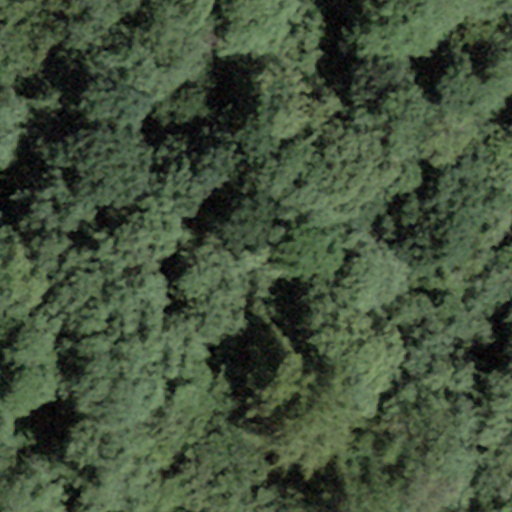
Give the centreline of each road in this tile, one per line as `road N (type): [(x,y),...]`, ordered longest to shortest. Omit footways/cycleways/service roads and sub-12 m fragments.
road 1 (track): [(442,511),(432,453),(363,378),(315,306),(288,228),(300,162),(364,108),(511,55)]
road 2 (track): [(258,0),(20,107),(0,129)]
road 3 (track): [(0,247),(34,315),(41,357),(0,442)]
